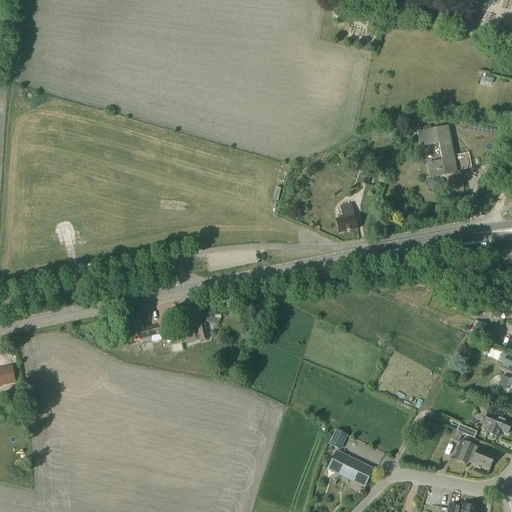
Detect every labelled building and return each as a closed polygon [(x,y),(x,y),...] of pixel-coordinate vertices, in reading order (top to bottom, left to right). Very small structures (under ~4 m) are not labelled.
[(503,28),(500,43),(509,45),(511,34),(511,21),(505,20),(503,28)] [(491,83),(493,75),(484,73),(482,81),(491,83)] [(419,128),(420,133),(418,134),(420,148),(438,144),(442,162),(427,165),(430,178),(456,173),(447,128),(432,131),(431,125),(419,128)] [(367,184),(370,174),(363,172),(359,183),(367,186),(367,184)] [(278,183),(275,195),(282,197),(285,185),(278,183)] [(335,220),(338,234),(357,230),(354,216),(353,216),(351,204),(340,207),(342,218),(335,220)] [(205,322),(217,327),(219,321),(207,317),(205,322)] [(141,318),(125,321),(129,338),(140,336),(140,339),(160,335),(163,348),(197,341),(195,330),(172,335),(169,322),(158,324),(158,327),(143,330),(141,318)] [(477,322),(472,335),(482,339),(491,343),(496,330),(487,326),(477,322)] [(204,323),(197,325),(200,341),(208,340),(204,323)] [(502,365),(503,366),(511,369),(511,356),(502,352),(498,361),(503,363),(502,365)] [(12,366),(0,368),(0,386),(15,384),(12,370),(12,366)] [(506,391),(506,389),(508,386),(511,387),(511,375),(509,382),(501,378),(498,385),(498,388),(499,389),(503,391),(506,391)] [(500,432),(503,433),(507,435),(511,422),(487,412),(482,425),(488,427),(485,433),(498,438),(500,432)] [(461,426),(459,433),(468,436),(474,438),(475,434),(470,432),(471,430),(461,426)] [(336,431),(329,445),(339,450),(346,436),(336,431)] [(464,443),(456,461),(467,465),(468,462),(489,470),(495,456),(464,443)] [(368,473),(354,466),(356,463),(337,454),(331,467),(341,471),(339,475),(362,486),(368,473)]
